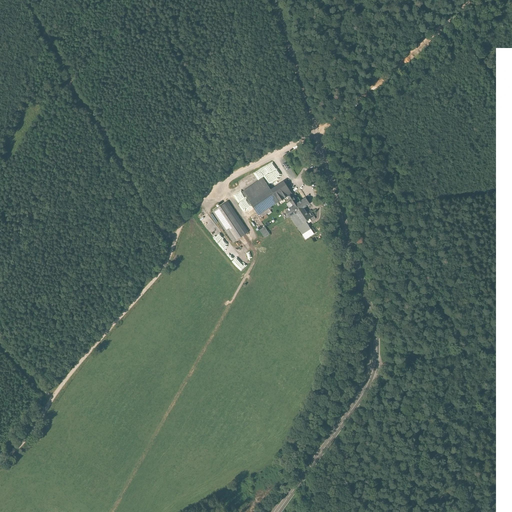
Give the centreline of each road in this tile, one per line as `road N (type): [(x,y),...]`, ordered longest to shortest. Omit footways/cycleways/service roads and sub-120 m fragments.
road 1 (track): [(306,138),(230,177),(186,215),(161,270),(54,397)]
road 2 (track): [(176,236),(150,219),(35,0)]
road 3 (track): [(343,111),(471,0)]
road 4 (track): [(511,187),(355,205)]
road 5 (track): [(374,365),(475,347),(511,356)]
road 6 (secondary): [(316,132),(275,0)]
